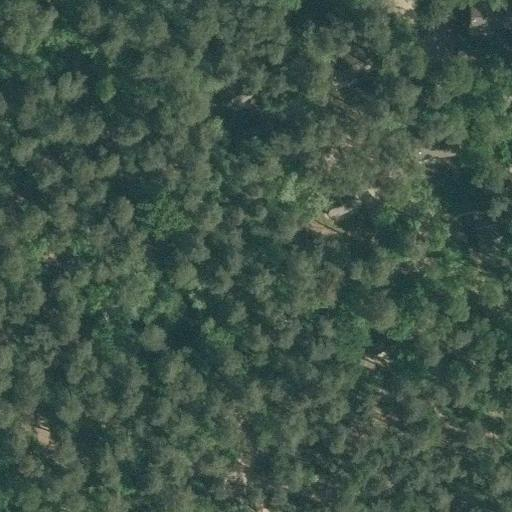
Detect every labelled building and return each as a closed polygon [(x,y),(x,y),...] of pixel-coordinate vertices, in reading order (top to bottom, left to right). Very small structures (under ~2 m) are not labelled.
[(511,0),(470,0),(471,26),(511,25),(511,0)] [(365,39),(326,54),(336,82),(375,68),(365,39)] [(232,81),(220,87),(221,86),(230,107),(261,92),(251,70),(231,79),(232,81)] [(415,129),(418,157),(461,152),(457,123),(415,129)] [(333,191),(322,196),(331,216),(363,203),(352,181),(332,189),(333,191)] [(511,219),(478,228),(482,246),(511,238),(511,219)] [(371,330),(360,334),(369,355),(401,342),(391,320),(370,328),(371,330)]
